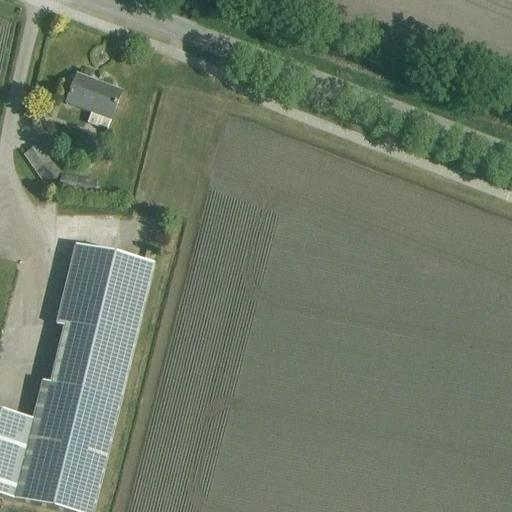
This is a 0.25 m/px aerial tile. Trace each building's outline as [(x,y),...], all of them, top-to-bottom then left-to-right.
[(65,106),(110,122),(121,93),(77,76),(65,106)] [(61,178),(39,147),(26,156),(47,187),(61,178)] [(87,170),(98,162),(94,155),(82,163),(87,170)] [(94,200),(96,184),(61,178),(58,194),(94,200)] [(0,415),(0,499),(51,511),(94,511),(154,267),(76,248),(56,329),(64,330),(51,386),(42,384),(33,423),(0,415)]
